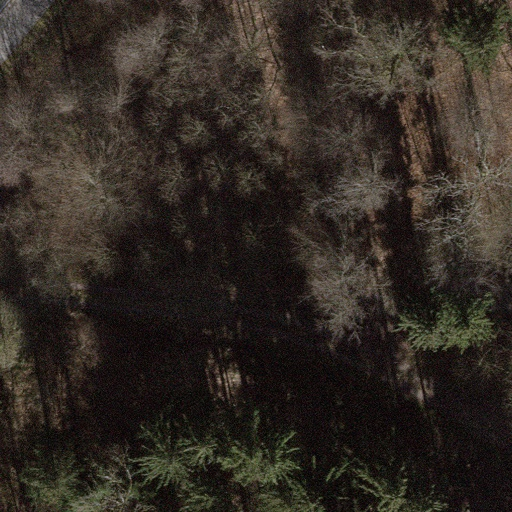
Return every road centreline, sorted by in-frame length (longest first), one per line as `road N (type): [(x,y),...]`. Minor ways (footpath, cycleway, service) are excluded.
road 1 (track): [(317,321),(0,289)]
road 2 (track): [(317,321),(511,456)]
road 3 (track): [(511,292),(360,306),(317,321)]
